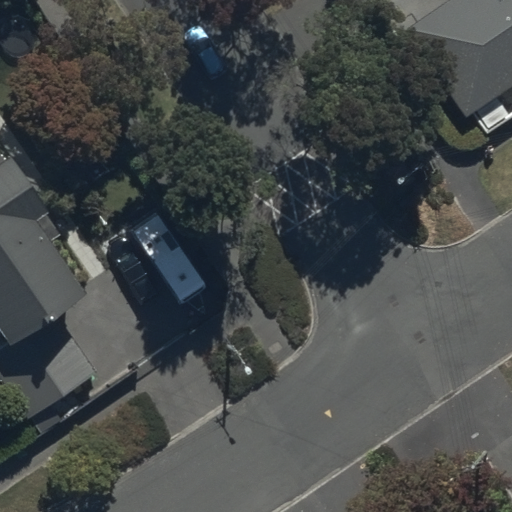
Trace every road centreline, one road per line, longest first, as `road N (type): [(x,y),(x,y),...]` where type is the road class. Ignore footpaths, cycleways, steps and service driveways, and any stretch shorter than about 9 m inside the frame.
road 1 (residential): [(189,0),(413,347)]
road 2 (residential): [(159,511),(413,347)]
